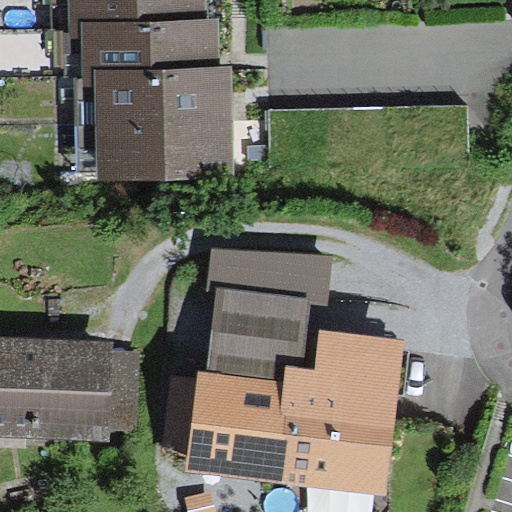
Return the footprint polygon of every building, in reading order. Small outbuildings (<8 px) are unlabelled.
[(69,0),(69,27),(85,27),(84,12),(208,11),(208,0),(69,0)] [(85,27),(85,69),(99,54),(224,53),(224,11),(208,11),(84,12),(85,27)] [(99,54),(85,69),(238,111),(238,53),(224,53),(99,54)] [(85,69),(100,168),(239,168),(238,111),(85,69)] [(327,296),(330,249),(217,243),(211,285),(219,285),(212,359),(291,369),(293,351),(309,353),(314,295),(327,296)] [(410,327),(326,317),(321,355),(309,353),(293,351),(291,369),(212,359),(205,358),(192,462),(390,486),(410,327)] [(118,332),(0,326),(0,429),(113,434),(118,332)]
